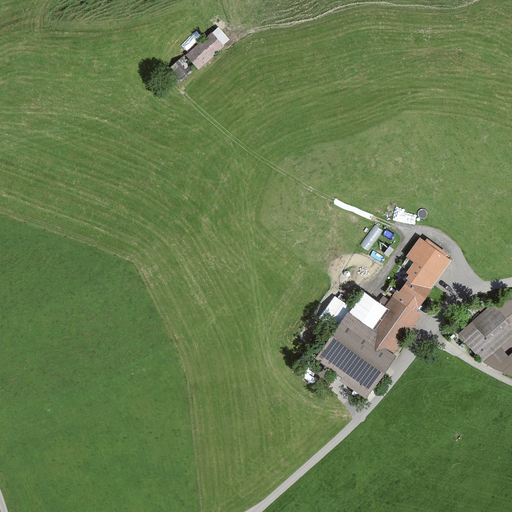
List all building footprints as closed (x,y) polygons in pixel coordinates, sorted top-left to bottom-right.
[(186,55),(196,67),(219,45),(225,39),(216,28),(210,34),(186,55)] [(377,221),(368,234),(376,239),(384,226),(377,221)] [(431,280),(445,259),(428,247),(418,240),(400,265),(410,272),(413,268),(431,280)] [(411,308),(431,280),(413,268),(410,272),(393,296),(411,308)] [(511,296),(509,294),(494,307),(511,327),(511,296)] [(393,296),(368,331),(364,337),(388,355),(418,313),(411,308),(393,296)] [(482,313),(458,334),(482,360),(511,334),(511,327),(494,307),(492,305),(482,313)] [(318,353),(339,367),(350,375),(346,381),(365,394),(391,357),(388,355),(364,337),(368,331),(354,321),(354,320),(345,314),(318,353)]
